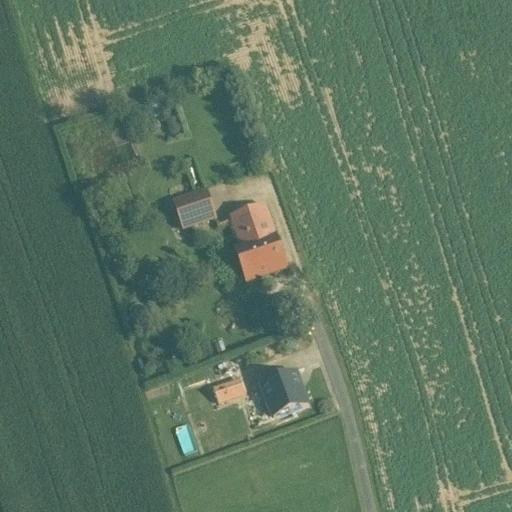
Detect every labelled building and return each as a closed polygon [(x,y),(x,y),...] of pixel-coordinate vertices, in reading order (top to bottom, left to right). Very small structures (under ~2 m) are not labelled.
[(208,195),(175,206),(184,232),(217,221),(208,195)] [(266,208),(231,220),(241,250),(277,238),(266,208)] [(241,250),(235,252),(247,287),(289,272),(277,238),(241,250)] [(297,376),(263,389),(274,421),(308,408),(297,376)] [(241,384),(214,393),(219,406),(246,397),(241,384)]
